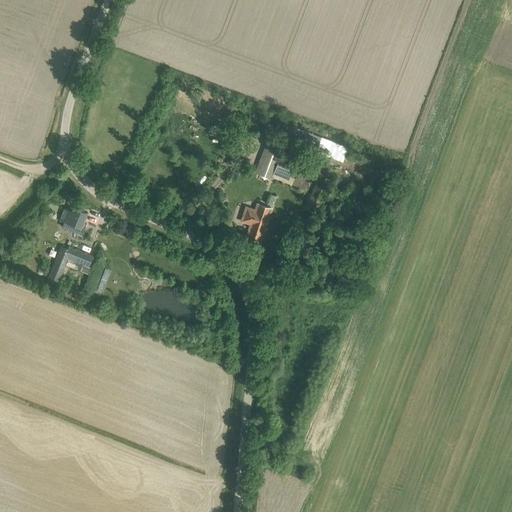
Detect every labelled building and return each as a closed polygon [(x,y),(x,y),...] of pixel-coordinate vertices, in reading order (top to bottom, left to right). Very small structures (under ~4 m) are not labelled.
[(185,91),(184,93),(191,96),(193,91),(187,88),(180,85),(178,88),(185,91)] [(324,195),(332,178),(337,168),(333,166),(328,176),(327,176),(330,168),(324,165),(326,162),(316,158),(309,173),(280,160),(281,158),(284,149),(267,143),(264,152),(259,164),(256,171),(271,177),(272,175),(304,188),(309,176),(318,179),(313,190),(305,207),(317,212),(324,195)] [(273,205),(276,195),(268,193),(265,203),(273,205)] [(242,221),(250,224),(246,236),(261,241),(272,208),(257,203),(255,210),(247,207),(242,221)] [(73,206),(71,210),(65,207),(60,218),(65,220),(62,226),(82,234),(87,223),(84,222),(88,212),(73,206)] [(66,264),(87,272),(92,257),(61,245),(47,279),(58,284),(66,264)]
